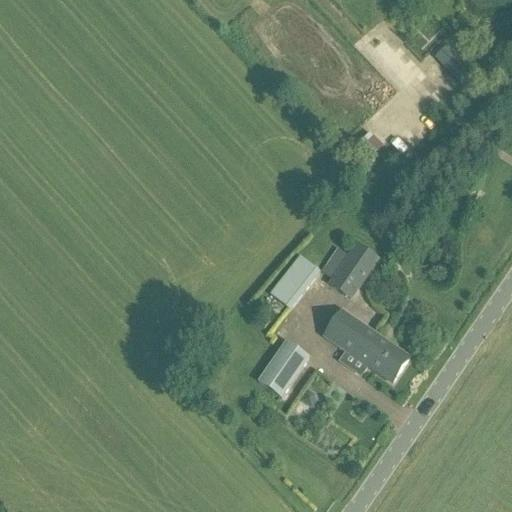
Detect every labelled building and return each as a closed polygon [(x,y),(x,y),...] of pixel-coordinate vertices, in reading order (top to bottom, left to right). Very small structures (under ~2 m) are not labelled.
[(505,74),(511,67),(511,40),(491,60),(505,74)] [(435,59),(462,88),(481,70),(455,41),(435,59)] [(349,154),(364,168),(377,154),(363,140),(349,154)] [(351,303),(379,263),(357,247),(329,288),(351,303)] [(290,314),(320,276),(300,260),(271,298),(290,314)] [(325,339),(393,385),(409,361),(341,315),(325,339)] [(259,385),(282,401),(310,361),(286,346),(259,385)]
